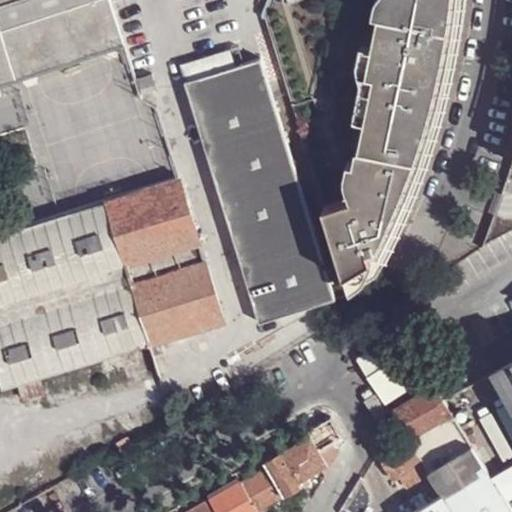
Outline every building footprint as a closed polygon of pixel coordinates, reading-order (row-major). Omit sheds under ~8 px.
[(0,0),(0,84),(124,44),(110,0),(0,0)] [(293,0),(282,5),(275,0),(268,0),(264,12),(350,291),(376,275),(381,267),(404,220),(424,171),(441,121),(454,70),(463,19),(465,0),(293,0)] [(230,48),(178,64),(183,81),(235,65),(230,48)] [(235,65),(183,81),(211,171),(258,323),(334,300),(259,58),(235,65)] [(101,124),(108,149),(164,130),(157,106),(101,124)] [(47,181),(57,218),(108,203),(180,181),(164,130),(108,149),(111,159),(47,181)] [(511,156),(503,185),(511,186),(511,156)] [(47,181),(22,190),(33,225),(57,218),(47,181)] [(180,181),(108,203),(128,267),(200,244),(180,181)] [(102,357),(152,342),(132,281),(128,267),(108,203),(57,218),(33,225),(0,236),(0,376),(3,385),(4,388),(18,384),(42,376),(102,357)] [(200,244),(128,267),(132,281),(205,259),(200,244)] [(205,259),(132,281),(152,342),(224,319),(205,259)] [(401,330),(414,350),(442,332),(429,313),(401,330)] [(427,382),(431,379),(414,350),(401,330),(358,357),(386,401),(424,378),(427,382)] [(495,370),(511,359),(511,331),(483,348),(495,370)] [(511,506),(511,359),(495,370),(511,400),(511,481),(500,488),(511,506)] [(42,376),(18,384),(22,398),(47,391),(42,376)] [(423,461),(467,435),(434,385),(391,410),(396,417),(405,431),(423,461)] [(332,463),(344,433),(333,414),(309,428),(312,433),(321,446),(332,462),(332,463)] [(375,450),(377,452),(394,481),(399,477),(407,488),(415,483),(414,480),(430,471),(423,461),(405,431),(375,450)] [(312,433),(284,450),(301,480),(332,462),(321,446),(312,433)] [(129,434),(116,442),(124,457),(137,450),(129,434)] [(430,471),(444,493),(455,511),(511,511),(511,506),(500,488),(493,477),(472,445),(430,471)] [(285,494),(303,484),(301,480),(284,450),(280,451),(267,461),(269,465),(285,494)] [(258,510),(285,494),(269,465),(242,481),(258,510)] [(511,466),(493,477),(500,488),(511,481),(511,466)] [(209,494),(212,499),(242,481),(239,476),(209,494)] [(219,511),(254,511),(258,510),(242,481),(212,499),(219,511)] [(312,499),(309,493),(298,499),(305,510),(312,499)] [(455,511),(444,493),(413,511),(455,511)] [(219,511),(212,499),(191,511),(219,511)]
